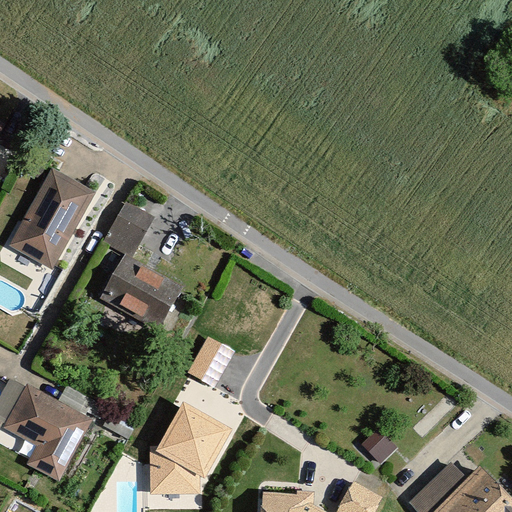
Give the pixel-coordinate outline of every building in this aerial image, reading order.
[(94,193),(55,171),(13,244),(53,266),(94,193)] [(125,256),(130,259),(154,218),(125,201),(102,242),(125,256)] [(130,259),(125,256),(101,299),(157,329),(181,287),(130,259)] [(234,352),(209,338),(189,374),(214,387),(234,352)] [(90,420),(27,385),(5,426),(38,445),(27,464),(57,480),(90,420)] [(229,430),(185,404),(157,450),(151,446),(154,467),(152,492),(201,490),(200,475),(204,477),(229,430)] [(376,437),(361,451),(378,468),(392,455),(376,437)] [(447,473),(406,511),(407,511),(509,511),(477,477),(463,490),(447,473)] [(373,511),(377,505),(353,492),(341,511),(373,511)] [(294,505),(261,502),(260,511),(310,511),(311,501),(295,499),(294,505)]
